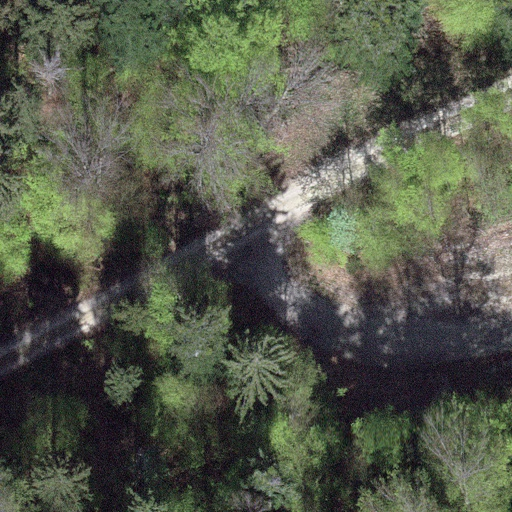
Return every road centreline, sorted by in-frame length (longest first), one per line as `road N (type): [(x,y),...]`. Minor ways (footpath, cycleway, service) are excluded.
road 1 (track): [(511,90),(0,347)]
road 2 (track): [(289,206),(275,253),(298,299),(355,321),(511,304)]
